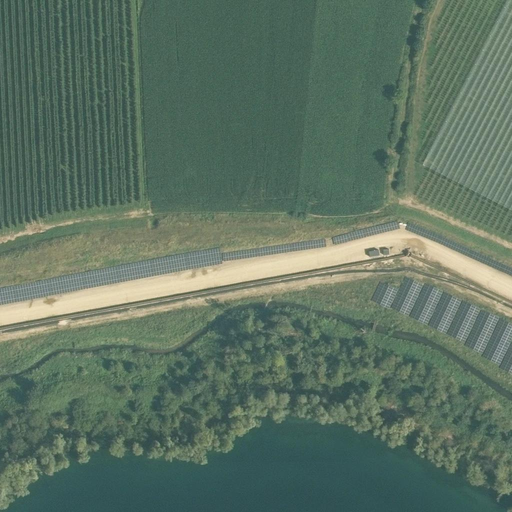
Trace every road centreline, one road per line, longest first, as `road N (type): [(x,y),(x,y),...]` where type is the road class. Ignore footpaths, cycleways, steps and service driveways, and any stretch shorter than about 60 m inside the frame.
road 1 (track): [(0,453),(98,408),(165,413),(255,374),(303,374),(384,392),(511,463)]
road 2 (track): [(392,200),(423,0)]
